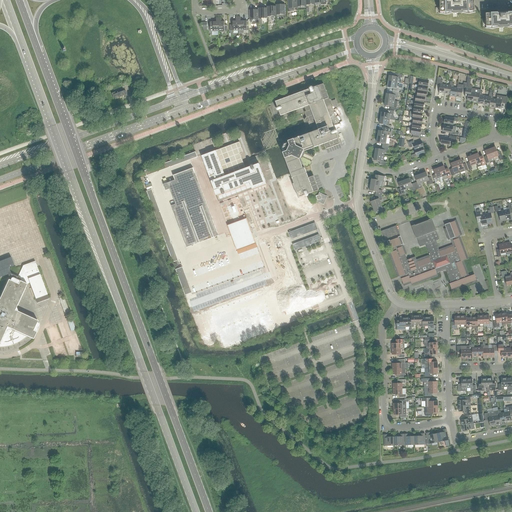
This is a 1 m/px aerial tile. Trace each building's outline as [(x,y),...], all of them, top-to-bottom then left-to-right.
[(287,0),(288,7),(288,11),(288,13),(294,11),(294,8),(297,8),(297,6),(297,0),(287,0)] [(475,12),(475,11),(474,0),(439,0),(440,13),(439,13),(439,14),(446,15),(451,13),(463,13),(469,14),(475,12)] [(276,6),(270,7),(267,7),(267,16),(276,16),(276,15),(276,5),(276,6)] [(285,5),(276,5),(276,15),(285,14),(285,5)] [(267,16),(267,7),(267,8),(258,9),(258,18),(267,18),(267,16)] [(249,20),(249,22),(251,23),(251,24),(254,25),(257,24),(258,22),(259,20),(258,18),(258,9),(258,10),(249,10),(249,20)] [(511,12),(508,13),(508,14),(503,14),(503,12),(503,11),(497,11),(497,13),(485,13),(485,14),(486,14),(486,28),(485,28),(492,29),(497,28),(509,28),(511,28),(511,12)] [(230,31),(238,31),(238,17),(236,17),(236,21),(233,22),(233,25),(230,25),(230,31)] [(238,17),(238,31),(239,31),(239,34),(244,34),(244,31),(247,30),(247,21),(241,21),(240,17),(238,17)] [(210,32),(219,31),(218,18),(216,18),(216,22),(213,22),(210,22),(210,32)] [(218,18),(219,31),(227,31),(227,25),(224,25),(224,22),(221,22),(221,18),(218,18)] [(400,79),(401,77),(402,78),(403,74),(396,73),(395,76),(389,75),(388,81),(400,83),(402,83),(402,82),(400,79)] [(417,77),(417,78),(417,81),(419,82),(419,85),(427,87),(428,81),(420,80),(420,78),(417,77)] [(436,85),(440,85),(439,93),(444,94),(446,85),(442,84),(443,80),(441,80),(441,78),(438,77),(436,85)] [(467,101),(473,102),(475,89),(473,89),(472,88),(472,87),(471,85),(470,85),(471,79),(467,78),(467,83),(465,91),(465,93),(468,93),(467,101)] [(399,92),(400,88),(402,88),(402,84),(400,83),(388,81),(387,87),(393,88),(393,91),(399,92)] [(464,82),(463,85),(461,85),(457,84),(457,88),(455,97),(461,98),(462,91),(465,91),(467,83),(464,82)] [(294,95),(275,102),(277,107),(276,108),(276,109),(277,110),(278,110),(279,110),(279,111),(281,116),(299,109),(306,106),(308,111),(304,112),(306,117),(306,118),(305,118),(305,119),(305,120),(305,121),(305,122),(306,122),(306,123),(307,123),(308,123),(308,122),(310,128),(313,127),(315,131),(309,133),(308,133),(299,137),(289,141),(289,140),(283,142),(281,148),(282,150),(283,153),(285,158),(285,160),(286,162),(287,163),(292,176),(292,179),(294,183),(299,197),(300,197),(302,196),(308,194),(309,194),(313,192),(319,190),(318,189),(317,185),(316,184),(317,184),(316,182),(315,181),(314,177),(313,176),(308,178),(307,173),(306,173),(307,173),(305,168),(301,158),(302,155),(304,151),(314,148),(318,146),(320,145),(324,144),(326,149),(340,144),(335,130),(333,130),(332,126),(332,125),(338,123),(332,108),(330,101),(329,99),(328,97),(327,93),(327,92),(326,90),(325,89),(324,84),(323,84),(318,86),(313,87),(304,91),(304,90),(303,90),(303,89),(302,89),(301,89),(300,90),(300,91),(299,91),(299,92),(299,93),(294,95)] [(124,96),(124,97),(126,96),(127,96),(127,95),(125,91),(124,91),(124,90),(115,94),(114,92),(115,92),(111,93),(113,98),(114,98),(115,99),(124,96)] [(489,97),(485,96),(484,105),(489,106),(489,107),(491,94),(492,93),(491,93),(492,90),(490,90),(489,97)] [(399,92),(393,91),(392,94),(386,94),(385,99),(395,101),(395,98),(398,97),(399,92)] [(500,96),(496,95),(496,99),(495,108),(501,109),(501,103),(506,104),(507,97),(505,97),(500,96)] [(395,101),(385,99),(384,105),(390,106),(390,109),(396,110),(398,101),(395,101)] [(393,116),(393,114),(394,111),(388,110),(387,113),(381,112),(380,118),(390,120),(395,121),(395,119),(393,116)] [(390,120),(380,118),(379,124),(385,125),(385,128),(391,129),(392,126),(389,125),(390,120)] [(391,129),(385,128),(384,131),(378,130),(377,136),(387,138),(387,135),(390,134),(391,129)] [(419,138),(419,135),(420,135),(421,130),(412,128),(409,128),(408,130),(411,130),(411,134),(413,134),(412,137),(419,138)] [(387,138),(377,136),(376,142),(383,143),(382,146),(388,147),(389,144),(390,138),(387,138)] [(441,137),(441,143),(450,145),(451,139),(456,140),(457,137),(449,136),(449,138),(441,137)] [(415,150),(423,147),(421,141),(414,143),(413,141),(408,143),(410,148),(414,146),(415,150)] [(216,151),(201,156),(207,172),(209,176),(210,179),(211,181),(211,182),(212,182),(213,186),(213,187),(214,190),(216,195),(218,202),(267,184),(266,183),(266,182),(264,178),(264,177),(262,173),(262,172),(261,169),(260,167),(259,164),(259,163),(258,164),(254,165),(250,167),(245,168),(244,164),(243,163),(244,163),(242,159),(242,158),(240,154),(243,153),(243,152),(242,148),(241,148),(241,147),(240,142),(240,143),(239,142),(235,143),(232,144),(230,145),(226,147),(225,147),(221,149),(220,149),(216,150),(216,151)] [(388,147),(382,146),(382,149),(375,148),(374,154),(384,156),(384,153),(385,153),(387,152),(388,147)] [(414,150),(415,154),(411,155),(412,158),(416,156),(425,153),(423,147),(415,150),(414,150)] [(495,147),(490,149),(493,158),(498,156),(500,160),(503,159),(500,151),(497,152),(495,147)] [(484,157),(486,163),(486,164),(494,161),(493,158),(490,149),(485,151),(487,156),(484,157)] [(197,157),(195,152),(145,171),(147,175),(197,157)] [(477,168),(480,167),(485,165),(483,158),(480,159),(478,153),(473,155),(476,164),(477,168)] [(384,156),(374,154),(374,160),(380,161),(379,164),(385,165),(386,162),(383,162),(384,156)] [(476,164),(473,155),(468,157),(470,163),(467,164),(469,171),(472,169),(471,166),(476,164)] [(463,165),(461,160),(456,162),(460,173),(468,170),(466,164),(463,165)] [(460,173),(456,162),(450,164),(453,169),(450,170),(452,176),(460,173)] [(451,178),(451,176),(449,170),(446,171),(444,166),(439,168),(442,177),(443,181),(451,178)] [(218,236),(207,206),(193,168),(173,175),(175,180),(163,184),(166,190),(170,189),(176,204),(171,206),(187,247),(218,236)] [(439,178),(442,177),(439,168),(433,170),(435,175),(433,176),(435,182),(440,180),(439,178)] [(426,172),(420,174),(423,183),(427,181),(428,184),(430,184),(430,185),(433,184),(431,177),(428,178),(426,172)] [(417,190),(419,189),(422,188),(420,184),(423,183),(420,174),(415,176),(417,182),(414,183),(417,190)] [(382,187),(383,183),(384,178),(378,177),(377,180),(371,179),(370,185),(379,186),(382,187)] [(409,178),(404,180),(407,189),(410,187),(411,191),(413,190),(414,191),(417,190),(414,183),(411,184),(409,178)] [(397,189),(399,193),(400,195),(405,193),(403,190),(407,189),(404,180),(398,183),(400,188),(397,189)] [(375,196),(381,195),(382,195),(383,193),(382,193),(382,190),(379,190),(379,186),(370,185),(369,191),(376,192),(375,196)] [(152,189),(147,191),(173,262),(178,260),(152,189)] [(381,195),(375,196),(376,199),(371,202),(373,207),(381,204),(380,201),(383,200),(381,195)] [(385,206),(382,207),(381,204),(373,207),(375,213),(381,211),(382,213),(387,211),(385,206)] [(500,222),(506,221),(504,210),(501,211),(500,208),(498,208),(497,206),(494,207),(496,213),(499,212),(500,222)] [(488,214),(485,214),(487,224),(493,223),(491,213),(493,213),(492,207),(489,208),(490,210),(487,210),(488,214)] [(476,210),(476,212),(475,213),(477,222),(481,221),(482,225),(487,224),(485,214),(483,215),(482,212),(480,212),(479,210),(476,210)] [(238,254),(257,247),(247,218),(228,225),(238,254)] [(446,270),(446,272),(451,283),(449,284),(452,291),(477,281),(474,274),(471,275),(470,273),(468,274),(463,261),(468,259),(459,236),(462,235),(456,220),(445,225),(446,229),(444,229),(448,240),(450,239),(453,245),(439,250),(436,243),(440,241),(439,240),(436,231),(432,218),(428,220),(429,220),(415,225),(411,226),(416,238),(417,238),(420,247),(426,245),(430,255),(416,260),(415,257),(407,260),(404,254),(406,254),(403,246),(400,237),(388,241),(392,252),(389,253),(398,277),(397,277),(398,277),(401,276),(402,278),(401,278),(404,286),(411,283),(412,285),(437,276),(436,273),(446,270)] [(381,232),(383,239),(399,234),(396,226),(381,232)] [(500,254),(506,253),(504,243),(498,245),(499,249),(496,250),(498,257),(501,256),(500,254)] [(0,346),(3,346),(8,345),(13,344),(18,342),(22,339),(26,336),(33,339),(39,326),(39,325),(39,324),(39,323),(38,323),(37,322),(37,321),(18,311),(16,307),(26,285),(26,284),(29,283),(35,299),(37,303),(49,299),(47,295),(37,267),(35,261),(23,266),(19,274),(18,277),(17,279),(13,278),(12,278),(11,278),(11,279),(10,280),(8,279),(0,297),(0,346)] [(182,267),(176,269),(185,294),(192,292),(182,267)] [(504,271),(501,272),(502,279),(505,279),(507,285),(511,284),(511,283),(510,275),(507,276),(506,271),(504,271)] [(71,316),(64,297),(59,299),(66,317),(71,316)] [(222,324),(218,325),(223,340),(226,339),(227,340),(231,339),(230,338),(233,337),(234,338),(238,336),(237,335),(240,334),(241,335),(245,334),(244,333),(247,332),(248,333),(251,331),(251,330),(254,329),(254,330),(258,329),(258,328),(261,327),(261,328),(273,323),(273,322),(276,321),(271,306),(259,310),(260,314),(223,327),(222,324)] [(495,314),(496,322),(493,322),(494,328),(499,327),(499,323),(502,322),(501,313),(495,314)] [(489,315),(483,315),(483,324),(483,327),(487,327),(487,328),(492,328),(492,322),(489,322),(489,315)] [(454,316),(454,322),(451,322),(452,329),(457,329),(457,325),(460,325),(460,316),(454,316)] [(399,318),(400,320),(396,320),(397,330),(406,330),(406,327),(405,327),(405,318),(399,318)] [(72,320),(68,321),(71,331),(76,330),(72,320)] [(357,326),(352,328),(355,337),(360,335),(357,326)] [(352,328),(347,330),(350,339),(355,337),(352,328)] [(347,330),(341,332),(345,341),(350,339),(347,330)] [(341,332),(336,334),(340,343),(345,341),(341,332)] [(336,334),(331,336),(334,345),(340,343),(336,334)] [(331,336),(326,338),(329,347),(334,345),(331,336)] [(326,338),(321,340),(324,349),(329,347),(326,338)] [(428,348),(437,348),(437,342),(430,342),(430,340),(431,340),(431,339),(424,340),(424,345),(428,346),(428,348)] [(321,340),(316,342),(319,351),(324,349),(321,340)] [(404,349),(404,340),(398,340),(396,340),(396,343),(391,344),(392,349),(401,349),(404,349)] [(498,351),(501,351),(501,357),(507,357),(507,348),(504,348),(503,344),(498,344),(498,351)] [(489,358),(494,358),(494,351),(497,351),(497,345),(491,345),(492,349),(488,349),(489,358)] [(466,346),(457,346),(457,352),(461,352),(461,359),(467,358),(466,349),(466,346)] [(431,357),(430,354),(437,354),(437,348),(428,348),(424,348),(424,354),(422,354),(422,358),(431,357)] [(298,349),(293,351),(296,359),(301,357),(298,349)] [(401,349),(392,349),(392,355),(398,354),(399,358),(405,358),(405,354),(401,354),(401,349)] [(293,351),(287,353),(291,361),(296,359),(293,351)] [(287,353),(282,355),(286,363),(291,361),(287,353)] [(282,355),(277,357),(280,365),(286,363),(282,355)] [(277,357),(272,358),(275,367),(280,365),(277,357)] [(272,358),(267,360),(270,369),(275,367),(272,358)] [(433,359),(431,359),(421,359),(421,364),(425,365),(425,368),(438,368),(437,362),(433,362),(433,359)] [(267,360),(262,362),(265,371),(270,369),(267,360)] [(406,362),(405,362),(405,360),(399,360),(399,363),(392,363),(392,369),(405,369),(405,368),(408,368),(408,363),(406,363),(406,362)] [(348,364),(340,368),(342,373),(350,370),(348,364)] [(438,368),(425,368),(425,377),(432,377),(431,377),(431,374),(438,374),(438,368)] [(392,369),(392,375),(399,374),(399,378),(405,377),(405,369),(392,369)] [(350,370),(342,373),(343,378),(352,375),(350,370)] [(352,375),(343,378),(345,383),(354,380),(352,375)] [(481,378),(481,383),(478,384),(478,391),(484,391),(484,387),(487,387),(487,378),(481,378)] [(496,383),(492,383),(492,378),(487,378),(487,387),(487,391),(496,390),(496,383)] [(501,378),(501,384),(498,385),(498,390),(504,390),(504,387),(507,387),(507,378),(501,378)] [(437,381),(431,381),(431,379),(421,379),(421,382),(424,382),(424,384),(428,385),(428,387),(437,387),(437,381)] [(461,385),(458,385),(458,391),(464,391),(467,391),(467,388),(467,379),(461,379),(461,385)] [(472,379),(467,379),(467,388),(470,388),(470,391),(473,391),(476,391),(476,385),(472,385),(472,379)] [(354,380),(345,383),(347,388),(356,385),(354,380)] [(393,383),(393,389),(402,389),(402,383),(405,383),(405,380),(399,380),(399,383),(393,383)] [(296,383),(288,386),(290,392),(298,388),(296,383)] [(356,385),(347,388),(349,394),(358,390),(356,385)] [(424,388),(424,391),(424,397),(431,396),(431,393),(437,393),(437,387),(428,387),(424,388)] [(298,388),(290,392),(291,397),(300,394),(298,388)] [(393,389),(393,395),(400,394),(400,398),(406,397),(406,394),(402,394),(402,389),(393,389)] [(358,390),(349,394),(351,399),(360,395),(358,390)] [(300,394),(291,397),(293,402),(302,399),(300,394)] [(360,395),(351,399),(353,404),(362,401),(360,395)] [(458,400),(458,406),(471,405),(470,396),(465,397),(465,400),(458,400)] [(431,398),(420,398),(421,401),(421,407),(425,407),(429,407),(438,407),(438,401),(433,401),(431,401),(431,398)] [(302,399),(293,402),(295,407),(304,404),(302,399)] [(400,403),(393,403),(393,409),(406,409),(406,403),(408,403),(408,399),(404,399),(404,400),(400,400),(400,403)] [(304,404),(295,407),(297,412),(306,409),(304,404)] [(471,405),(458,406),(459,411),(465,411),(465,414),(471,414),(471,405)] [(429,407),(425,407),(425,410),(425,416),(432,416),(431,416),(431,413),(438,413),(438,407),(429,407)] [(306,409),(297,412),(299,417),(308,414),(306,409)] [(406,409),(393,409),(394,415),(400,414),(400,418),(407,417),(406,409)] [(493,412),(484,414),(485,420),(489,420),(490,426),(496,425),(493,411),(493,412)] [(493,411),(496,425),(501,424),(501,422),(499,415),(499,414),(499,413),(498,411),(493,412),(493,411)] [(308,414),(299,417),(301,423),(310,419),(308,414)] [(470,424),(474,423),(472,415),(466,416),(467,419),(460,420),(462,426),(470,424)] [(369,423),(364,425),(368,434),(373,432),(369,423)] [(364,425),(360,427),(363,435),(368,434),(364,425)] [(360,427),(355,428),(358,437),(363,435),(360,427)] [(355,428),(350,430),(354,439),(358,437),(355,428)] [(444,432),(437,434),(438,442),(445,441),(448,440),(446,429),(443,430),(444,432)] [(350,430),(346,432),(349,441),(354,439),(350,430)] [(346,432),(341,434),(344,442),(349,441),(346,432)] [(421,436),(414,436),(415,445),(425,444),(424,433),(421,434),(421,436)] [(429,433),(426,433),(428,444),(438,442),(437,434),(430,435),(429,433)] [(341,434),(336,435),(339,444),(344,442),(341,434)] [(394,437),(394,445),(404,445),(404,434),(401,434),(401,437),(394,437)] [(407,434),(404,434),(404,445),(415,445),(414,436),(407,436),(407,434)] [(336,435),(331,437),(335,446),(339,444),(336,435)] [(394,445),(394,437),(387,437),(387,435),(383,435),(384,446),(394,445)] [(331,437),(326,439),(330,448),(335,446),(331,437)]
